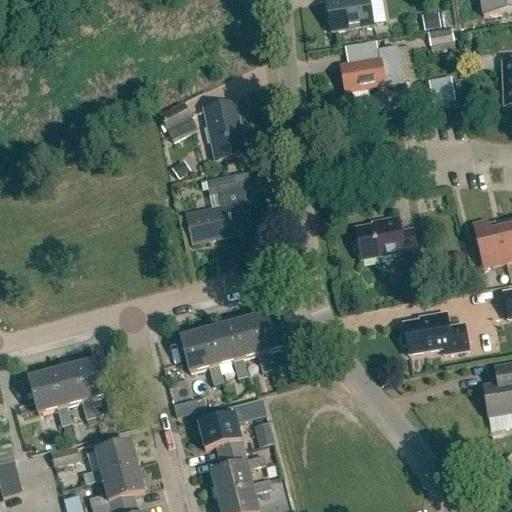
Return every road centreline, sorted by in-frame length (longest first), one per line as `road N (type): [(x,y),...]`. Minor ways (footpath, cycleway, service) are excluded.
road 1 (residential): [(454,511),(324,321),(306,267)]
road 2 (residential): [(298,180),(466,152),(511,153)]
road 3 (residential): [(182,511),(129,315)]
road 4 (residential): [(129,315),(306,267)]
road 5 (residential): [(298,180),(281,0)]
road 6 (residential): [(0,347),(129,315)]
